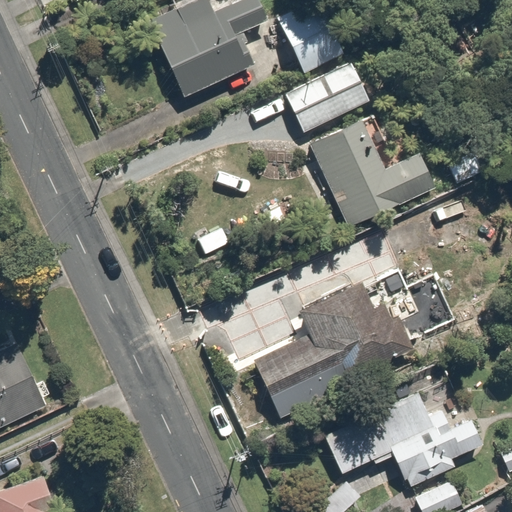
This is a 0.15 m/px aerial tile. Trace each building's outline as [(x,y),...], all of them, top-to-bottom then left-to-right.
[(171,0),(173,4),(146,16),(178,91),(245,63),(233,33),(268,18),(259,0),(223,0),(212,5),(209,0),(171,0)] [(318,72),(280,90),(296,126),(366,95),(354,68),(323,82),(318,72)] [(360,112),(306,135),(342,219),(424,183),(410,151),(382,163),(360,112)] [(386,315),(380,304),(370,309),(355,277),(292,306),(305,334),(247,360),(271,413),(408,350),(391,313),(386,315)] [(0,422),(41,401),(10,340),(0,345),(0,422)] [(479,438),(444,363),(386,390),(389,396),(320,428),(338,468),(381,448),(399,488),(448,465),(443,454),(479,438)] [(0,511),(50,511),(36,469),(0,481),(0,511)] [(444,477),(409,495),(417,511),(437,511),(457,502),(444,477)] [(484,511),(476,498),(451,511),(484,511)]
